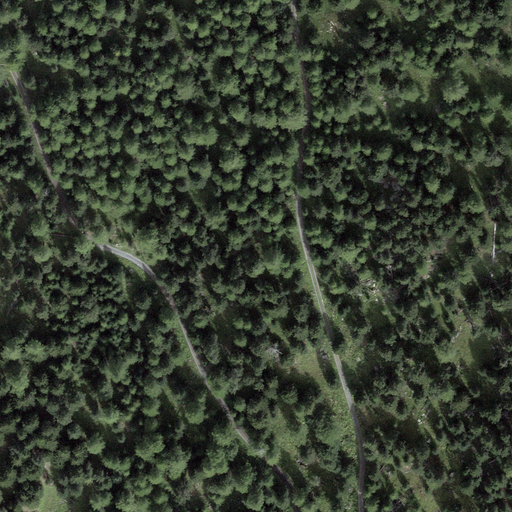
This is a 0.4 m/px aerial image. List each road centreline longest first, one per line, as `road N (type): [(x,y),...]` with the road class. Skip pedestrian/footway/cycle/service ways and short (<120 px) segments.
road 1 (track): [(0,54),(70,222),(138,262),(173,306),(231,425),(273,465),(295,511)]
road 2 (track): [(360,511),(297,225),(303,86),(289,0)]
